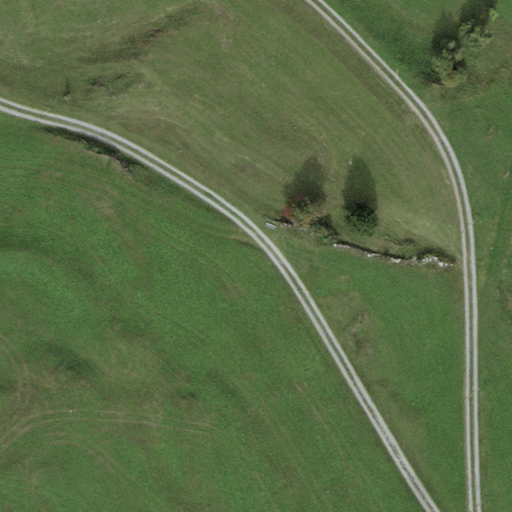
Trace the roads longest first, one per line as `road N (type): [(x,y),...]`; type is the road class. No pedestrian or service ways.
road 1 (track): [(431,511),(304,295),(259,235),(132,149),(0,102)]
road 2 (track): [(475,511),(469,239),(458,172),(421,111),(321,0)]
